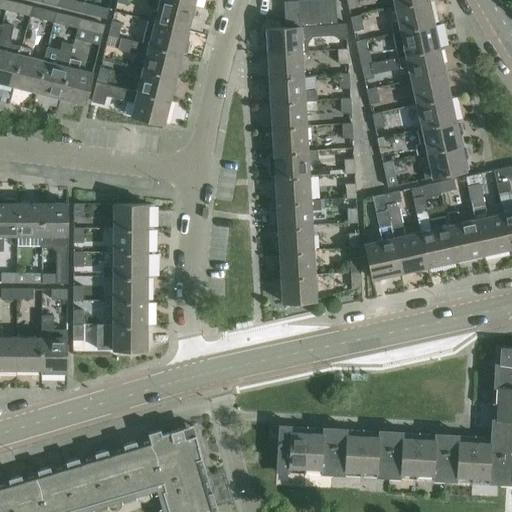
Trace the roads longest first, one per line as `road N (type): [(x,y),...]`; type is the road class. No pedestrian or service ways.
road 1 (tertiary): [(203,374),(511,306)]
road 2 (tertiary): [(0,436),(203,374)]
road 3 (residential): [(203,374),(191,303),(195,176)]
road 4 (residential): [(0,151),(195,176)]
road 5 (residential): [(195,176),(241,0)]
road 6 (residential): [(251,511),(203,374)]
